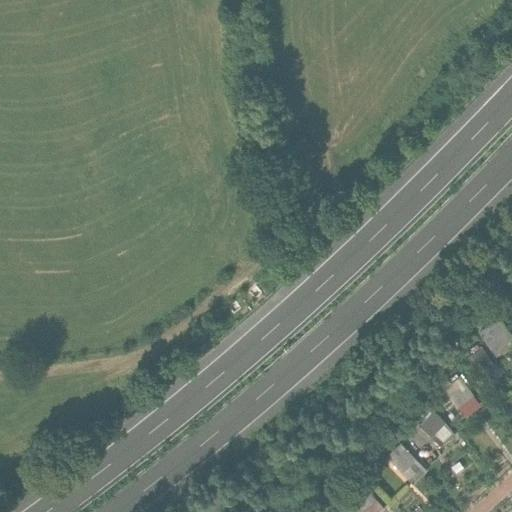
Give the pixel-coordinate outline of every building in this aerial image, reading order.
[(495,317),(476,328),(490,351),(508,341),(495,317)] [(479,344),(466,354),(489,382),(501,373),(479,344)] [(457,373),(440,385),(454,405),(471,393),(457,373)] [(435,447),(453,434),(434,406),(416,419),(435,447)] [(382,458),(412,485),(428,467),(422,462),(437,445),(412,424),(382,458)]
